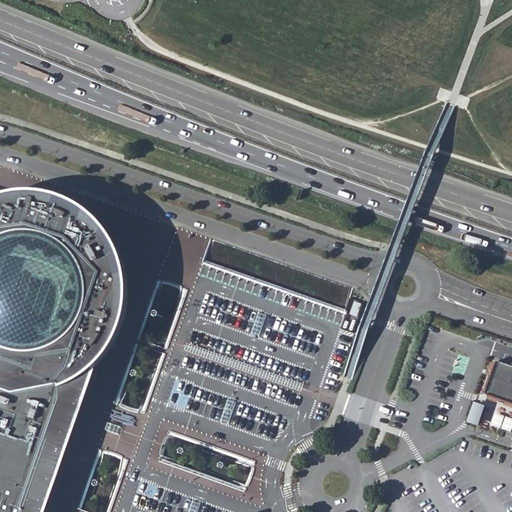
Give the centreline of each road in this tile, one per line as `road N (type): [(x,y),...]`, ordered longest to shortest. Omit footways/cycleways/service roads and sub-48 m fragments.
road 1 (trunk): [(511,212),(0,19)]
road 2 (trunk): [(25,61),(511,248)]
road 3 (unclassified): [(388,265),(0,130)]
road 4 (unclassified): [(0,155),(368,280),(379,292)]
